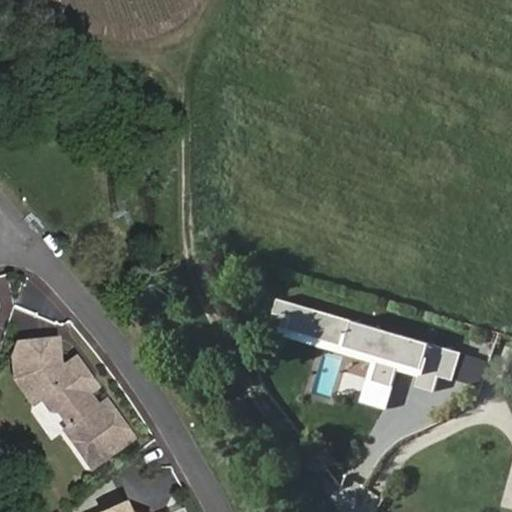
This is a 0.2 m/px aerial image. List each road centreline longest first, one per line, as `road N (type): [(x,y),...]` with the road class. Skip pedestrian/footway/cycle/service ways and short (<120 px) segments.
road 1 (residential): [(241,511),(235,491),(107,316),(22,241)]
road 2 (unknown): [(347,511),(462,409)]
